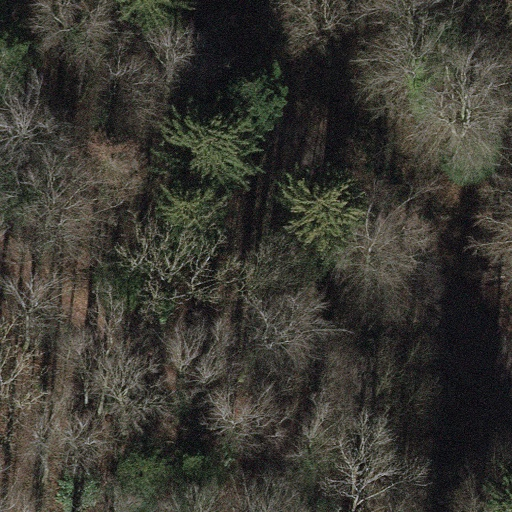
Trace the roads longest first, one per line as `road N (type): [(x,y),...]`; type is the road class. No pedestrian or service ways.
road 1 (track): [(417,269),(278,420),(225,454),(138,405),(0,273)]
road 2 (track): [(187,0),(291,130),(511,368)]
